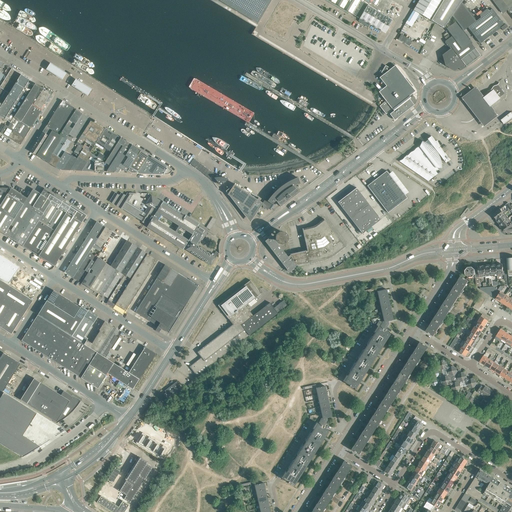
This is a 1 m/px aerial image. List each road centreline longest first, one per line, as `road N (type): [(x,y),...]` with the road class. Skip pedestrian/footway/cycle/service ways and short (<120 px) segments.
road 1 (secondary): [(250,239),(426,107)]
road 2 (secondary): [(453,250),(299,284),(248,258)]
road 3 (unclassified): [(184,169),(60,90)]
road 4 (unclassified): [(215,283),(97,208)]
road 5 (unclassified): [(171,351),(54,277)]
road 6 (unclassified): [(63,187),(70,178),(164,182),(184,169)]
road 7 (unclassified): [(0,470),(49,452),(104,404)]
road 8 (residential): [(394,484),(431,432),(479,460)]
